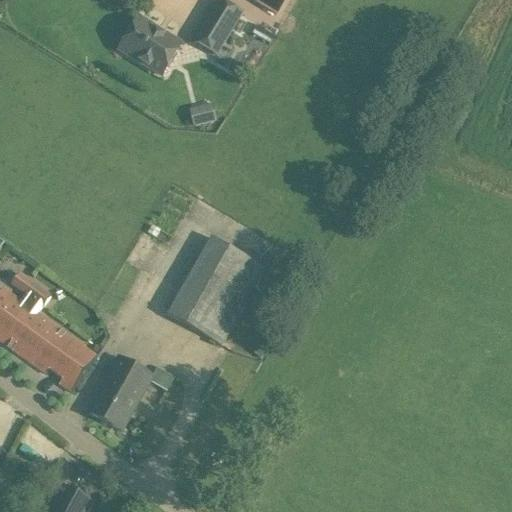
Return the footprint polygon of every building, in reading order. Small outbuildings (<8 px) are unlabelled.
[(286,0),(248,0),(276,17),(286,0)] [(219,1),(209,17),(193,42),(216,56),(241,14),(219,1)] [(180,46),(138,20),(137,23),(133,24),(128,31),(129,35),(120,51),(161,77),(180,46)] [(215,104),(192,109),(196,126),(219,121),(215,104)] [(229,213),(282,237),(298,203),(245,179),(229,213)] [(267,269),(213,238),(168,316),(223,347),(267,269)] [(25,295),(20,302),(2,289),(0,291),(0,343),(46,376),(50,371),(62,380),(58,385),(71,395),(97,358),(37,315),(42,307),(43,308),(50,298),(31,284),(24,294),(25,295)] [(153,378),(120,359),(89,414),(120,432),(149,382),(167,392),(175,380),(158,370),(153,378)] [(88,511),(93,503),(61,486),(47,511),(88,511)]
